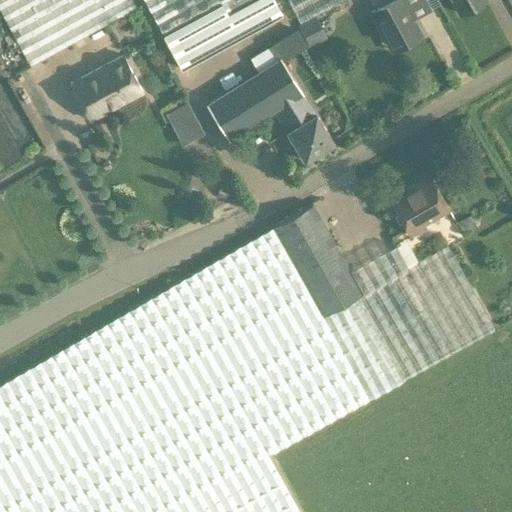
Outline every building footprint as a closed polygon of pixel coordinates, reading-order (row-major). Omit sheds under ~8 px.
[(0,0),(0,9),(29,63),(134,6),(130,0),(0,0)] [(142,0),(179,67),(279,12),(272,0),(142,0)] [(367,0),(372,9),(370,11),(383,35),(387,33),(396,48),(420,34),(401,0),(367,0)] [(481,4),(481,1),(483,0),(450,0),(458,13),(470,7),(472,9),(481,4)] [(122,55),(69,82),(89,120),(141,93),(122,55)] [(279,57),(205,103),(228,139),(273,111),(303,160),(332,142),(279,57)] [(415,188),(390,202),(407,231),(446,208),(428,175),(413,184),(415,188)] [(0,511),(299,511),(267,452),(493,327),(445,244),(405,267),(393,246),(350,270),(312,202),(0,381),(0,511)]
